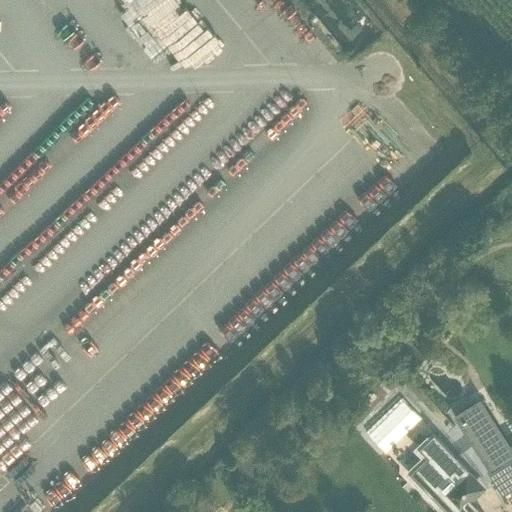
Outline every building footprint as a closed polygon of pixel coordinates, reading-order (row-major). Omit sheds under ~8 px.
[(161,0),(139,0),(140,28),(155,28),(155,44),(182,44),(182,52),(185,52),(184,18),(162,18),(161,0)] [(233,0),(242,14),(264,0),(233,0)] [(286,38),(296,55),(322,40),(298,0),(292,0),(257,21),(272,46),(286,38)] [(485,407),(458,424),(489,473),(511,459),(511,460),(511,445),(510,447),(485,407)] [(425,456),(408,473),(444,511),(479,511),(470,502),(459,511),(458,511),(441,493),(466,470),(467,471),(468,470),(433,433),(428,437),(417,448),(425,456)] [(244,449),(231,461),(249,480),(262,468),(244,449)] [(466,470),(441,493),(458,511),(459,511),(470,502),(484,489),(467,471),(466,470)]
